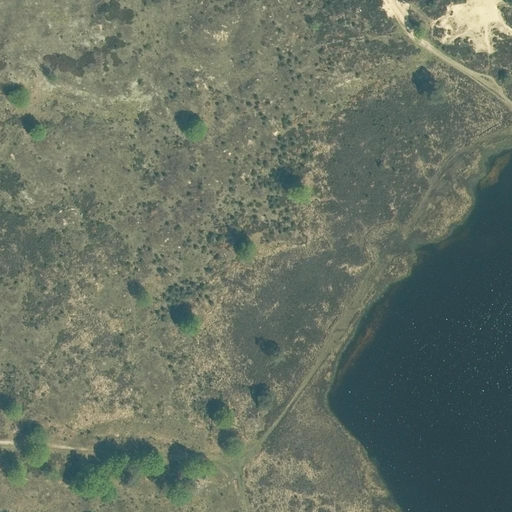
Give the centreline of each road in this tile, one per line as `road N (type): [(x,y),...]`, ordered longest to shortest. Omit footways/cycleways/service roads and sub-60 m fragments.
road 1 (track): [(235,460),(268,430),(464,146),(511,120)]
road 2 (track): [(0,441),(235,460)]
road 3 (track): [(511,107),(417,32),(397,0)]
